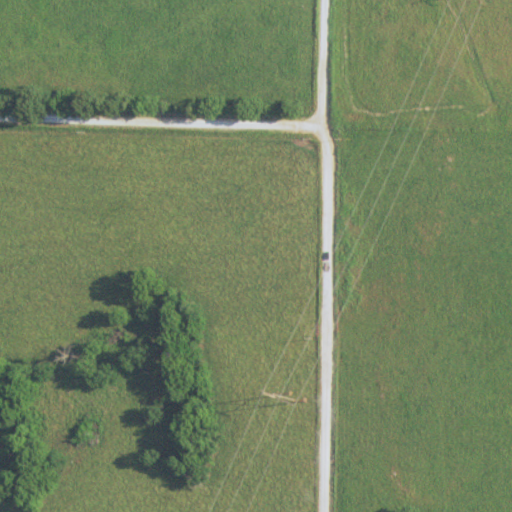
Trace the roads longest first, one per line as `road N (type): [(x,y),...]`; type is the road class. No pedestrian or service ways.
road 1 (residential): [(328,511),(329,0)]
road 2 (residential): [(325,126),(0,118)]
